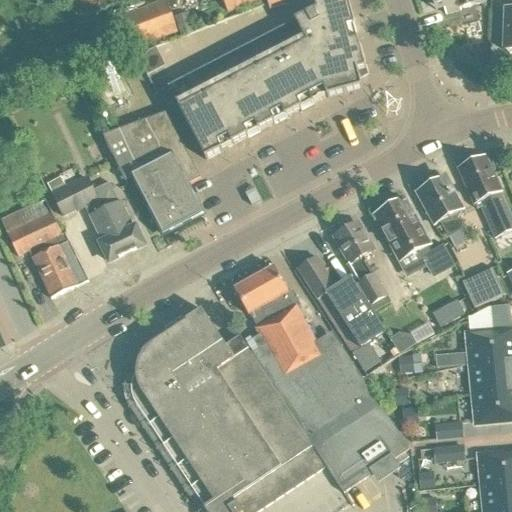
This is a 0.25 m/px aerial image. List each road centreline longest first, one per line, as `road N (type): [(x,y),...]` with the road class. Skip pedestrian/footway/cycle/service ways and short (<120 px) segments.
road 1 (secondary): [(0,382),(440,137)]
road 2 (unclassified): [(440,137),(397,0)]
